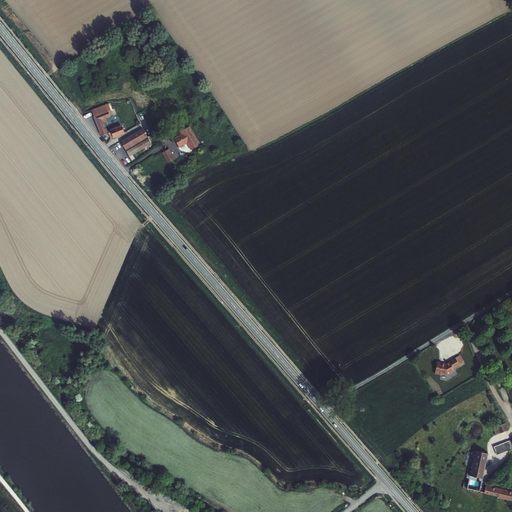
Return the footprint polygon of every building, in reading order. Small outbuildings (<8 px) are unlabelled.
[(109,107),(102,109),(104,115),(111,113),(109,107)] [(112,118),(111,113),(104,115),(102,109),(94,112),(95,114),(102,133),(104,135),(108,134),(104,125),(108,123),(106,120),(112,118)] [(184,132),(176,137),(182,146),(189,141),(194,148),(203,143),(191,125),(182,130),(184,132)] [(122,126),(109,133),(112,138),(122,132),(124,131),(122,126)] [(135,136),(141,145),(150,139),(144,129),(135,135),(135,136)] [(135,135),(122,143),(123,144),(135,136),(135,135)] [(123,144),(129,153),(141,145),(135,136),(123,144)] [(141,145),(129,153),(132,158),(153,144),(150,139),(141,145)] [(166,152),(170,158),(176,155),(172,148),(166,152)] [(467,362),(462,354),(450,361),(438,364),(439,376),(448,375),(447,373),(453,373),(460,368),(459,366),(467,362)] [(509,427),(501,430),(503,438),(511,435),(509,427)] [(490,445),(491,450),(505,446),(504,441),(490,445)] [(478,448),(468,488),(511,498),(511,490),(483,483),(490,457),(511,452),(511,448),(511,444),(505,446),(491,450),(490,451),(478,448)]
